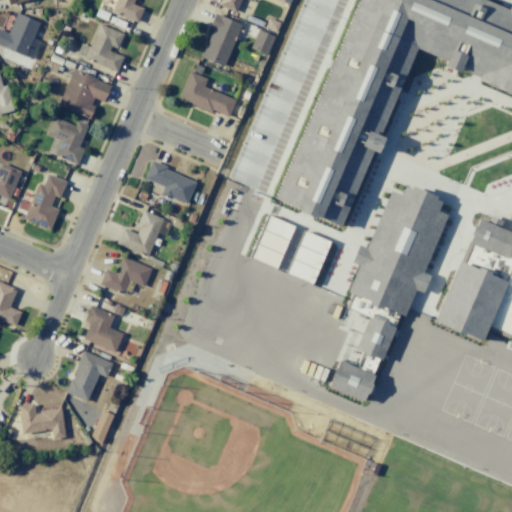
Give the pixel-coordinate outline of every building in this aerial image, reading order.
[(133,0),(132,4),(142,8),(136,21),(112,11),(116,1),(113,0),(133,0)] [(219,0),(217,5),(234,12),(239,0),(219,0)] [(511,8),(509,7),(508,10),(484,0),(359,0),(275,198),(339,226),(415,49),(480,77),(479,81),(511,95),(511,8)] [(15,12),(39,21),(31,39),(38,42),(30,60),(0,47),(0,29),(7,33),(15,12)] [(213,14),(240,25),(222,67),(199,57),(211,29),(207,27),(213,14)] [(267,17),(278,22),(274,32),(263,27),(267,17)] [(98,24),(122,35),(115,49),(110,46),(107,52),(119,58),(114,70),(76,53),(80,43),(88,47),(98,24)] [(264,54),(272,36),(257,29),(249,48),(264,54)] [(195,64),(202,67),(199,74),(192,71),(195,64)] [(71,68),(109,85),(101,102),(90,97),(89,104),(93,107),(87,118),(55,104),(71,68)] [(188,71),(205,78),(202,86),(234,100),(227,117),(211,110),(210,112),(177,98),(188,71)] [(0,81),(1,85),(5,84),(13,111),(0,114),(0,81)] [(76,121),(87,126),(77,145),(84,148),(76,165),(46,151),(52,137),(45,134),(53,117),(74,127),(76,121)] [(164,169),(194,182),(185,203),(170,197),(169,199),(158,194),(161,186),(143,178),(150,161),(165,167),(164,169)] [(0,163),(20,172),(8,200),(0,196),(0,163)] [(46,173),(64,180),(57,196),(53,195),(49,205),(58,208),(48,230),(21,218),(37,181),(41,183),(46,173)] [(404,186),(441,202),(437,211),(447,215),(423,272),(432,276),(423,296),(415,293),(404,318),(398,315),(362,401),(329,387),(340,362),(357,369),(364,353),(355,350),(369,317),(346,308),(352,294),(347,292),(359,265),(352,262),(359,244),(366,247),(390,190),(401,194),(404,186)] [(142,210),(162,218),(146,256),(115,243),(122,228),(136,234),(138,228),(134,227),(142,210)] [(511,211),(503,214),(508,229),(511,228),(511,211)] [(265,214),(292,226),(274,269),(247,257),(265,214)] [(488,215),(500,221),(498,227),(511,233),(511,256),(504,275),(511,278),(511,329),(509,335),(489,327),(508,283),(462,263),(471,243),(467,241),(477,218),(485,221),(488,215)] [(302,230),(329,242),(310,285),(283,273),(302,230)] [(127,280),(122,294),(97,284),(104,269),(113,273),(121,256),(150,268),(142,286),(127,280)] [(434,321),(483,342),(489,327),(508,283),(462,263),(460,261),(434,321)] [(0,282),(15,289),(8,307),(19,312),(13,326),(0,320),(0,282)] [(121,333),(113,353),(80,339),(87,322),(82,320),(88,305),(112,315),(107,327),(121,333)] [(80,349),(110,362),(104,377),(97,374),(85,402),(63,392),(69,378),(70,379),(77,365),(74,364),(80,349)] [(59,407),(64,437),(50,439),(49,429),(21,433),(17,406),(32,404),(33,413),(38,412),(38,410),(59,407)] [(110,413),(98,410),(90,437),(102,441),(110,413)]
